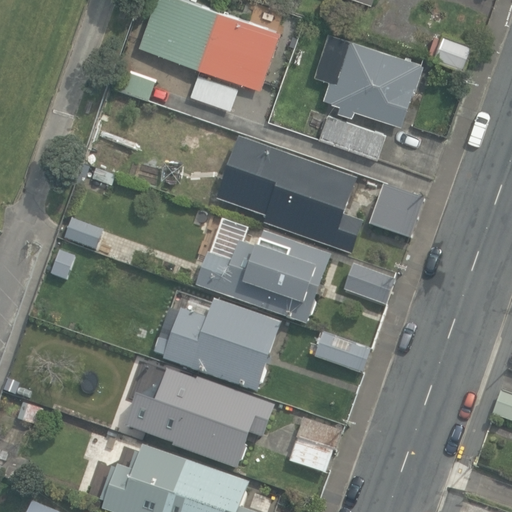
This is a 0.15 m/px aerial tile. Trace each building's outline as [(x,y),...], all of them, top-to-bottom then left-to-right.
[(157,0),(141,46),(264,89),(284,31),(194,0),(157,0)] [(436,58),(466,69),(475,44),(445,33),(444,36),(438,34),(431,52),(438,54),(436,58)] [(357,108),(405,124),(425,64),(331,34),(318,75),(333,80),(327,99),(343,104),(340,110),(355,115),(357,108)] [(122,91),(151,102),(158,81),(133,72),(133,75),(128,74),(122,91)] [(192,97),(232,111),(241,87),(201,73),(192,97)] [(103,112),(115,117),(122,97),(110,93),(103,112)] [(322,139),(379,159),(387,135),(330,115),(322,139)] [(100,138),(124,147),(130,131),(106,123),(100,138)] [(94,160),(117,169),(123,153),(101,144),(94,160)] [(267,224),(354,255),(365,223),(346,217),(359,180),(291,156),(290,160),(266,152),(261,169),(234,160),(219,204),(269,221),(267,224)] [(76,187),(81,188),(89,166),(84,165),(76,187)] [(114,186),(118,175),(98,169),(95,179),(114,186)] [(373,226),(412,239),(426,199),(387,186),(373,226)] [(66,239),(98,251),(107,230),(75,218),(66,239)] [(197,287),(309,326),(334,252),(264,230),(258,248),(242,242),(235,263),(209,254),(197,287)] [(54,275),(68,280),(77,256),(62,251),(54,275)] [(395,286),(362,272),(353,294),(386,308),(395,286)] [(167,359),(260,392),(283,324),(217,301),(211,320),(184,310),(173,341),(163,338),(158,353),(168,356),(167,359)] [(28,349),(66,363),(75,340),(37,325),(28,349)] [(318,358),(365,373),(372,350),(325,335),(318,358)] [(39,356),(19,349),(12,368),(32,375),(39,356)] [(166,445),(234,468),(246,432),(259,437),(270,405),(190,377),(178,411),(154,403),(144,433),(168,441),(166,445)] [(495,415),(511,420),(511,394),(504,391),(495,415)] [(22,420),(41,426),(46,410),(28,404),(22,420)] [(307,413),(292,463),(326,474),(333,451),(337,452),(343,432),(325,427),(328,419),(307,413)] [(251,485),(145,446),(135,473),(118,466),(103,509),(112,511),(254,511),(243,508),(251,485)] [(28,511),(59,511),(33,501),(28,511)]
